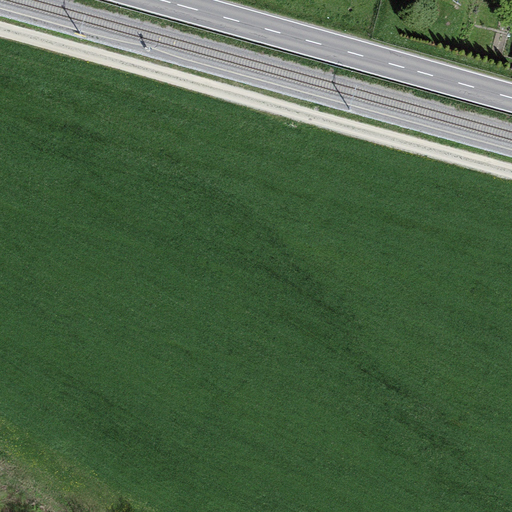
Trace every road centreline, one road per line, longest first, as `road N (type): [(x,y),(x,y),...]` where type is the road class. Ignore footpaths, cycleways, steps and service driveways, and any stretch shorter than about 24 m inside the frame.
road 1 (track): [(0,30),(511,172)]
road 2 (secondary): [(511,93),(172,0)]
